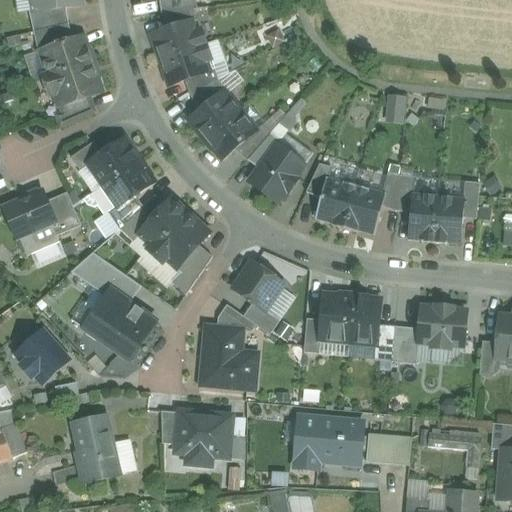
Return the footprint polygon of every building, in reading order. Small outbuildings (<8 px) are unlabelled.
[(81,0),(32,0),(34,13),(35,14),(66,10),(82,7),(81,0)] [(168,0),(160,1),(162,16),(194,11),(197,10),(197,6),(195,0),(168,0)] [(66,10),(35,14),(34,13),(30,14),(34,34),(69,25),(66,10)] [(194,11),(162,16),(167,31),(192,23),(192,24),(198,22),(194,11)] [(167,31),(153,37),(162,62),(206,46),(201,32),(195,34),(192,24),(192,23),(167,31)] [(69,25),(34,34),(37,45),(39,54),(42,54),(41,52),(72,42),(69,25)] [(72,42),(41,52),(42,54),(50,77),(93,63),(89,51),(88,51),(83,38),(72,42)] [(206,46),(162,62),(170,87),(185,82),(209,74),(209,72),(205,62),(211,61),(206,46)] [(50,77),(44,79),(50,97),(56,96),(60,109),(90,99),(102,95),(97,78),(98,78),(93,63),(50,77)] [(209,74),(185,82),(190,98),(219,82),(215,70),(209,72),(209,74)] [(219,82),(190,98),(199,113),(224,93),(225,94),(227,92),(219,82)] [(225,94),(224,93),(199,113),(190,121),(198,131),(197,132),(205,142),(240,113),(225,94)] [(90,99),(60,109),(62,115),(57,117),(61,129),(95,114),(90,99)] [(282,112),(262,127),(271,135),(283,121),(287,116),(282,112)] [(256,132),(240,113),(205,142),(212,151),(213,150),(222,161),(235,151),(257,133),(256,132)] [(300,120),(290,113),(287,116),(283,121),(293,128),(300,120)] [(412,118),(405,125),(412,132),(419,125),(412,118)] [(271,135),(281,142),(293,128),(283,121),(271,135)] [(271,135),(262,127),(256,132),(257,133),(235,151),(248,162),(271,135)] [(281,142),(271,135),(248,162),(260,171),(277,147),(278,147),(281,142)] [(71,156),(90,146),(86,139),(67,149),(71,156)] [(103,188),(140,162),(125,140),(103,156),(88,166),(89,167),(103,188)] [(94,144),(72,160),(81,173),(89,167),(88,166),(103,156),(94,144)] [(278,147),(277,147),(260,171),(250,184),(255,188),(277,204),(286,192),(289,194),(299,181),(296,179),(304,167),(278,147)] [(140,162),(103,188),(117,208),(118,209),(136,197),(155,184),(140,162)] [(361,171),(333,163),(332,169),(329,180),(356,188),(361,171)] [(332,169),(320,166),(306,194),(321,201),(327,180),(329,180),(332,169)] [(387,178),(361,171),(356,188),(382,195),(387,178)] [(401,177),(388,174),(387,178),(382,195),(386,196),(382,209),(397,213),(401,177)] [(415,178),(401,177),(397,213),(411,214),(412,196),(413,196),(415,178)] [(440,181),(415,178),(413,196),(439,198),(440,181)] [(356,188),(329,180),(327,180),(321,201),(315,221),(333,226),(332,228),(345,231),(356,188)] [(465,184),(440,181),(439,198),(464,200),(465,184)] [(480,185),(465,184),(464,200),(465,200),(463,219),(477,221),(480,185)] [(382,195),(356,188),(345,231),(357,234),(358,232),(375,237),(382,209),(386,196),(382,195)] [(43,193),(4,210),(18,241),(20,240),(50,227),(56,224),(47,204),(43,193)] [(82,228),(68,195),(47,204),(56,224),(50,227),(56,239),(57,238),(82,228)] [(413,196),(412,196),(411,214),(408,241),(422,242),(422,244),(423,244),(433,245),(434,245),(439,198),(413,196)] [(136,197),(118,209),(117,208),(109,214),(120,232),(144,210),(136,197)] [(464,200),(439,198),(434,245),(435,245),(445,246),(447,246),(447,244),(461,246),(463,219),(465,200),(464,200)] [(155,258),(191,218),(172,201),(155,219),(153,221),(140,236),(141,237),(153,247),(148,252),(155,258)] [(144,210),(120,232),(134,244),(141,237),(140,236),(153,221),(155,219),(144,210)] [(191,218),(155,258),(156,259),(163,265),(167,260),(178,270),(199,247),(209,235),(191,218)] [(50,227),(20,240),(28,258),(32,256),(60,244),(57,238),(56,239),(50,227)] [(143,258),(148,252),(153,247),(141,237),(134,244),(131,247),(143,258)] [(60,244),(32,256),(39,271),(66,259),(60,244)] [(213,259),(199,247),(178,270),(183,275),(173,285),(186,297),(213,259)] [(148,252),(143,258),(140,262),(148,269),(156,259),(155,258),(148,252)] [(131,305),(142,289),(94,256),(73,275),(106,298),(111,291),(131,305)] [(148,269),(169,288),(173,285),(183,275),(178,270),(167,260),(163,265),(156,259),(148,269)] [(284,285),(252,264),(233,291),(253,305),(265,313),(265,312),(284,285)] [(186,297),(173,285),(169,288),(162,294),(158,299),(173,310),(176,312),(186,297)] [(131,305),(111,291),(106,298),(84,330),(130,363),(157,323),(131,305)] [(340,297),(324,296),(322,322),(320,342),(321,342),(349,344),(354,297),(340,296),(340,297)] [(381,301),(367,300),(367,298),(354,297),(349,344),(376,347),(377,347),(379,327),(381,301)] [(265,313),(253,305),(244,318),(257,327),(270,336),(280,322),(265,312),(265,313)] [(244,318),(227,307),(218,319),(217,330),(243,332),(243,333),(252,334),(257,327),(244,318)] [(436,311),(421,309),(419,331),(418,344),(419,344),(433,345),(432,350),(449,352),(449,346),(464,348),(467,313),(452,312),(436,311)] [(511,318),(499,318),(497,344),(496,359),(501,360),(511,360),(511,318)] [(322,322),(307,320),(304,354),(319,356),(321,342),(320,342),(322,322)] [(395,328),(379,327),(377,347),(376,347),(375,361),(392,363),(395,328)] [(419,331),(395,328),(392,363),(392,364),(417,366),(419,344),(418,344),(419,331)] [(258,353),(241,351),(243,333),(243,332),(217,330),(207,329),(202,387),(255,392),(258,353)] [(70,362),(44,333),(17,357),(25,365),(22,368),(32,380),(35,377),(43,386),(70,362)] [(497,344),(483,343),(480,376),(494,377),(499,373),(501,360),(496,359),(497,344)] [(77,385),(56,389),(58,400),(79,396),(77,385)] [(0,387),(0,407),(10,402),(2,387),(0,387)] [(0,413),(0,432),(2,431),(16,426),(16,427),(17,427),(12,411),(0,413)] [(179,415),(162,413),(163,446),(176,447),(179,415)] [(233,418),(179,413),(179,415),(176,447),(175,456),(187,456),(187,466),(212,468),(212,459),(230,460),(233,433),(232,433),(233,418)] [(106,419),(74,426),(82,463),(79,463),(79,466),(82,479),(83,482),(119,474),(106,419)] [(363,425),(300,419),(296,469),(318,470),(319,461),(359,465),(363,425)] [(511,426),(493,425),(491,451),(501,451),(501,450),(511,450),(511,426)] [(16,426),(2,431),(11,454),(13,461),(27,456),(16,427),(16,426)] [(0,458),(11,454),(2,431),(0,432),(0,458)] [(412,439),(368,436),(366,464),(409,467),(412,439)] [(479,440),(431,436),(430,448),(467,451),(478,452),(479,440)] [(511,450),(501,450),(501,451),(497,502),(511,502),(511,450)] [(478,452),(467,451),(465,473),(477,474),(478,452)] [(11,454),(0,458),(0,467),(14,462),(13,461),(11,454)] [(0,467),(0,485),(20,478),(14,462),(0,467)] [(79,466),(53,474),(57,487),(82,479),(79,466)] [(222,489),(242,491),(244,468),(224,466),(222,489)] [(409,479),(407,499),(428,500),(428,495),(430,480),(409,479)] [(286,491),(269,493),(273,511),(290,511),(288,501),(286,491)] [(288,501),(290,511),(315,511),(312,496),(309,495),(306,495),(302,495),(298,496),(295,497),(292,499),(288,501)] [(449,511),(451,497),(428,495),(428,500),(430,501),(429,511),(449,511)] [(473,511),(475,497),(451,495),(451,497),(449,511),(473,511)] [(428,500),(407,499),(405,511),(429,511),(430,501),(428,500)]
